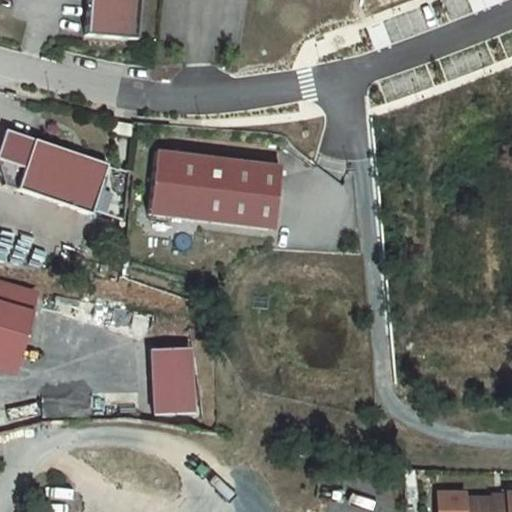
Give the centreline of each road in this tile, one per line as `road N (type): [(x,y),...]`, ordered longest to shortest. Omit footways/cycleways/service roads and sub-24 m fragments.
road 1 (residential): [(337,81),(200,98),(137,97),(0,60)]
road 2 (unknown): [(0,497),(19,467),(54,448),(93,453),(128,474),(149,511)]
road 3 (residential): [(337,81),(511,13)]
road 4 (residential): [(511,441),(446,434),(383,397)]
